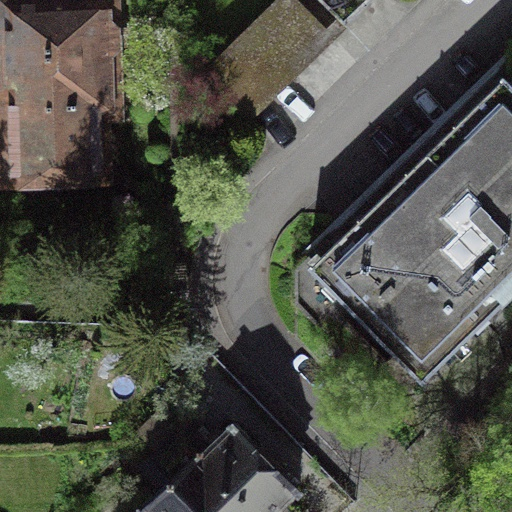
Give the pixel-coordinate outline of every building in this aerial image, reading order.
[(108,0),(86,0),(5,2),(9,150),(11,150),(12,182),(16,182),(16,177),(96,174),(96,179),(100,179),(98,109),(112,108),(111,82),(110,55),(117,47),(117,27),(109,20),(108,0)] [(290,76),(332,35),(297,0),(281,0),(206,74),(249,117),(290,76)] [(319,0),(343,24),(368,0),(319,0)] [(313,272),(319,278),(511,90),(511,63),(306,264),(313,272)] [(511,90),(319,278),(381,341),(422,383),(511,295),(511,90)] [(149,459),(201,511),(294,511),(294,504),(288,498),(297,489),(234,424),(212,447),(187,421),(149,459)] [(201,511),(149,459),(148,460),(150,462),(141,470),(161,490),(141,510),(142,511),(201,511)]
